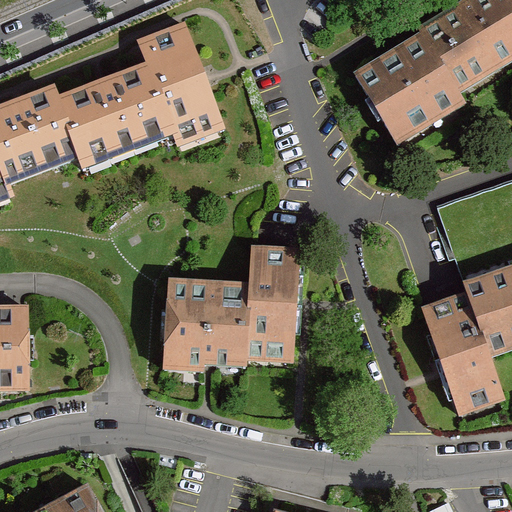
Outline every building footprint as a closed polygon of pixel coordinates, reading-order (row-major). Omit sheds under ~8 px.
[(511,0),(500,0),(502,2),(511,19),(511,0)] [(511,19),(502,2),(420,50),(456,111),(511,79),(511,19)] [(228,132),(186,26),(146,42),(153,61),(61,97),(55,82),(0,103),(0,204),(14,199),(8,186),(81,158),(86,170),(175,136),(181,151),(228,132)] [(355,88),(395,156),(460,117),(456,111),(420,50),(355,88)] [(303,250),(257,247),(255,284),(172,279),(167,362),(297,369),(303,250)] [(511,268),(464,286),(467,295),(491,363),(511,355),(511,268)] [(491,363),(467,295),(422,311),(461,419),(506,403),(491,363)] [(0,391),(30,391),(30,307),(0,306),(0,391)] [(107,511),(92,482),(33,511),(107,511)]
